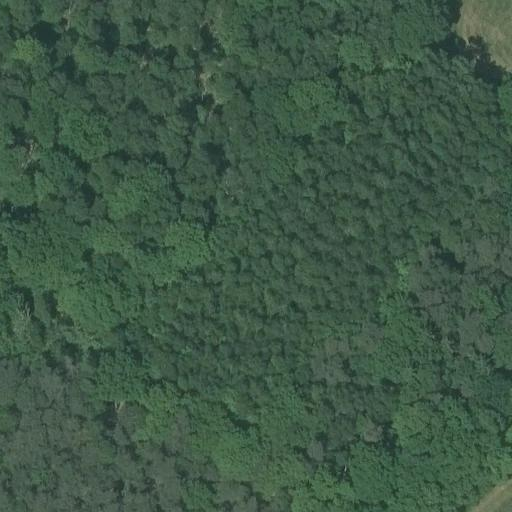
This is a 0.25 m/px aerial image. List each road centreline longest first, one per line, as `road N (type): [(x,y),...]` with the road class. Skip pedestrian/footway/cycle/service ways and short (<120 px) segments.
road 1 (track): [(417,57),(106,355)]
road 2 (track): [(0,285),(342,511)]
